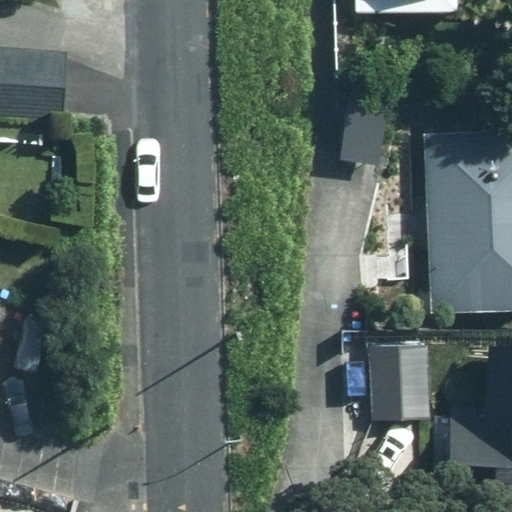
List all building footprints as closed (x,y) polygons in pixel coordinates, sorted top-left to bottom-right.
[(334,0),(335,12),(437,10),(437,0),(334,0)] [(64,57),(0,50),(0,104),(58,111),(64,57)] [(384,120),(333,117),(318,421),(422,426),(426,348),(373,345),(384,120)] [(511,133),(418,135),(420,311),(511,309),(511,133)] [(471,401),(441,400),(438,471),(462,472),(460,511),(505,511),(507,477),(511,477),(511,348),(473,347),(471,401)]
